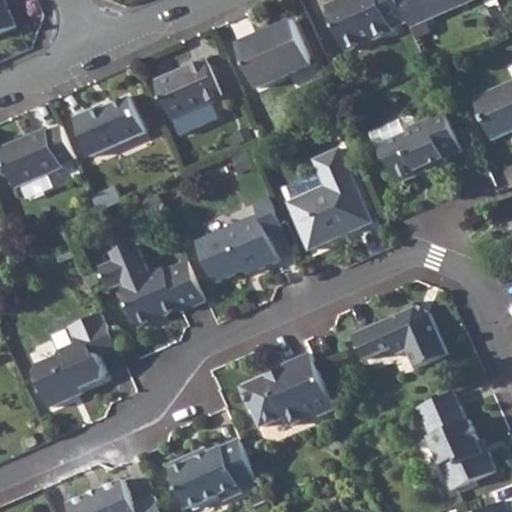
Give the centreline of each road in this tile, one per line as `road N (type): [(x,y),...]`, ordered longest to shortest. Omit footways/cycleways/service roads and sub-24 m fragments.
road 1 (residential): [(511,368),(471,275),(414,252),(199,352),(148,415),(0,482)]
road 2 (residential): [(211,0),(87,51)]
